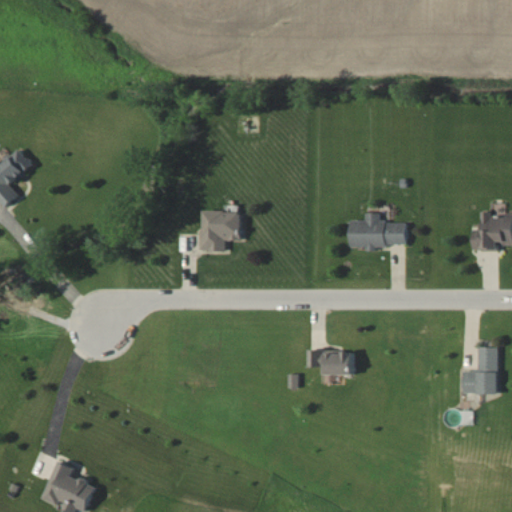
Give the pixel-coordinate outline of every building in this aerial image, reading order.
[(0,196),(8,207),(22,195),(14,185),(37,165),(23,148),(2,166),(0,163),(0,196)] [(245,240),(245,211),(205,210),(205,250),(229,251),(229,239),(245,240)] [(511,244),(511,211),(484,212),(484,228),(476,228),(476,250),(501,250),(501,244),(511,244)] [(354,246),(410,246),(410,222),(384,222),(384,212),(369,212),(369,219),(354,219),(354,246)] [(481,346),(481,370),(467,370),(467,392),(500,393),(501,347),(481,346)] [(356,374),(356,351),(311,351),(311,366),(330,366),(330,374),(356,374)] [(46,498),(64,506),(63,507),(76,511),(78,511),(81,508),(89,511),(100,485),(76,475),(79,467),(62,460),(46,498)]
